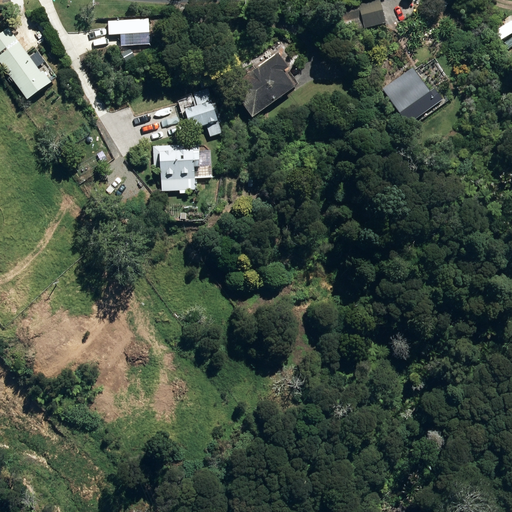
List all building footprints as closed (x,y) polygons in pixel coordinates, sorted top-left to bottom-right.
[(348,20),(351,32),(362,29),(362,30),(385,24),(378,0),(373,0),(339,9),(342,21),(348,20)] [(437,0),(446,9),(456,0),(437,0)] [(0,36),(0,67),(25,106),(50,90),(41,76),(38,78),(7,31),(0,36)] [(282,39),(273,46),(279,54),(289,47),(282,39)] [(227,88),(248,119),(291,89),(280,72),(286,68),(276,54),(227,88)] [(378,92),(403,127),(441,101),(433,89),(427,93),(411,69),(378,92)] [(184,114),(192,144),(220,137),(212,107),(184,114)] [(135,152),(114,115),(95,125),(115,163),(135,152)] [(179,194),(179,197),(186,196),(186,193),(195,193),(194,173),(197,173),(197,147),(152,148),(153,170),(160,170),(161,194),(179,194)] [(88,174),(90,177),(97,173),(95,169),(88,174)]
